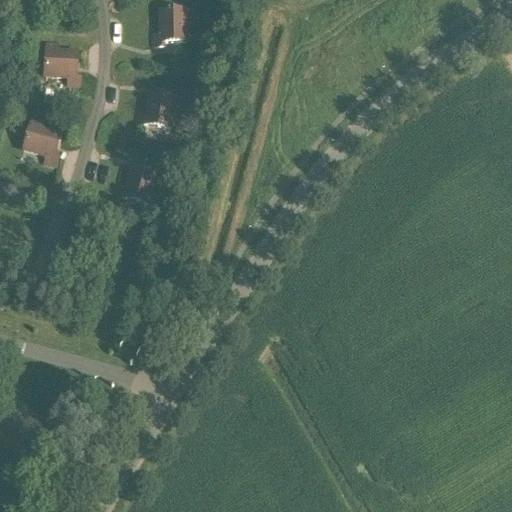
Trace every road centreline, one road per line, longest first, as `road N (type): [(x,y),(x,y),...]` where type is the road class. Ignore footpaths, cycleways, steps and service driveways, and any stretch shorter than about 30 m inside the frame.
road 1 (unclassified): [(173,399),(338,152),(427,69),(511,19)]
road 2 (residential): [(173,399),(0,342)]
road 3 (unclassified): [(106,511),(173,399)]
